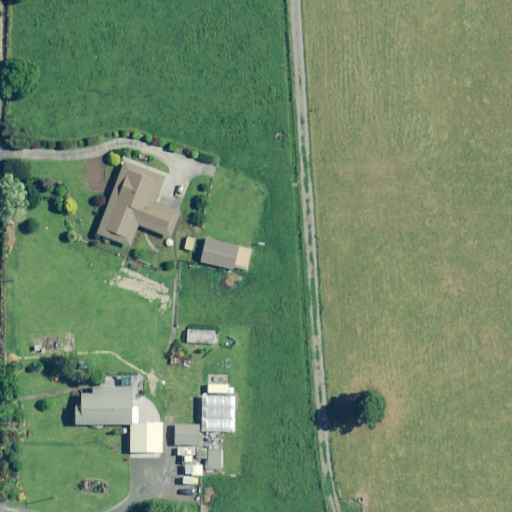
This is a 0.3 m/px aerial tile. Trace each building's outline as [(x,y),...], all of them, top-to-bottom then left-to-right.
[(164,177),(124,161),(96,234),(129,246),(137,225),(169,237),(179,211),(155,202),(164,177)] [(196,238),(186,236),(183,250),(193,252),(196,238)] [(251,250),(205,239),(200,263),(232,270),(233,268),(246,271),(251,250)] [(215,332),(187,330),(186,343),(214,345),(215,332)] [(227,385),(207,384),(207,394),(227,395),(227,385)] [(131,408),(131,388),(100,388),(80,388),(80,407),(74,407),(74,425),(137,425),(137,408),(131,408)] [(232,432),(234,398),(202,396),(201,431),(232,432)] [(198,426),(175,425),(174,445),(198,446),(198,426)] [(162,448),(161,428),(147,428),(148,448),(162,448)]
